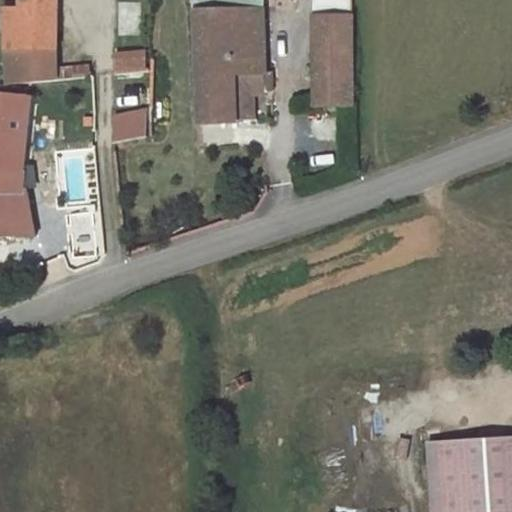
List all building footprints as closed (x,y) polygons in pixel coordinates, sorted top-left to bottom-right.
[(8,50),(57,47),(59,3),(59,0),(23,0),(23,8),(6,8),(8,50)] [(263,12),(263,0),(198,0),(199,9),(263,12)] [(237,74),(265,72),(263,16),(263,12),(199,9),(205,122),(239,121),(237,74)] [(354,15),(315,16),(315,106),(355,105),(354,15)] [(8,50),(9,84),(56,80),(57,69),(57,47),(8,50)] [(117,57),(117,74),(149,72),(149,54),(117,57)] [(91,66),(57,69),(56,80),(91,77),(91,66)] [(237,74),(239,121),(252,121),(251,89),(272,87),(271,71),(265,72),(237,74)] [(0,94),(0,163),(26,165),(32,96),(13,97),(0,94)] [(85,112),(68,112),(68,128),(84,128),(85,112)] [(147,112),(116,116),(116,143),(147,137),(147,112)] [(90,160),(63,163),(67,198),(94,196),(90,160)] [(26,165),(0,163),(0,188),(29,191),(26,165)] [(36,235),(29,191),(0,188),(0,233),(18,234),(36,235)] [(96,213),(72,216),(73,261),(100,259),(96,213)] [(0,249),(17,251),(17,247),(18,234),(0,233),(0,249)] [(36,235),(18,234),(17,247),(19,247),(26,248),(32,248),(35,246),(37,242),(37,238),(36,235)] [(511,511),(511,437),(429,442),(433,511),(511,511)]
